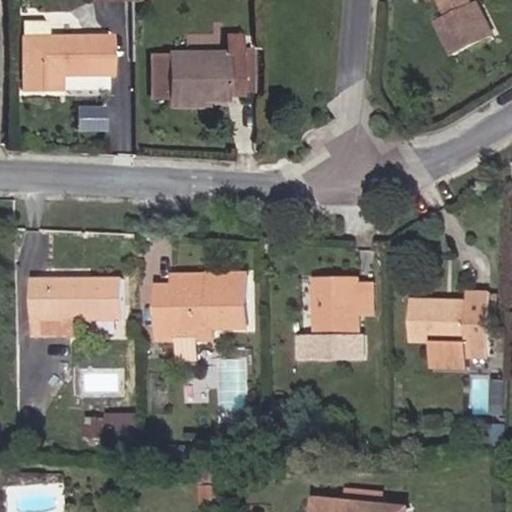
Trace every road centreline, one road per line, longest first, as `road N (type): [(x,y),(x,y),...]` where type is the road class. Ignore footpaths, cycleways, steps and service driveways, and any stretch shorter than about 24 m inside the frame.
road 1 (residential): [(0,174),(354,185)]
road 2 (residential): [(367,0),(354,185)]
road 3 (residential): [(354,185),(487,141),(511,125)]
